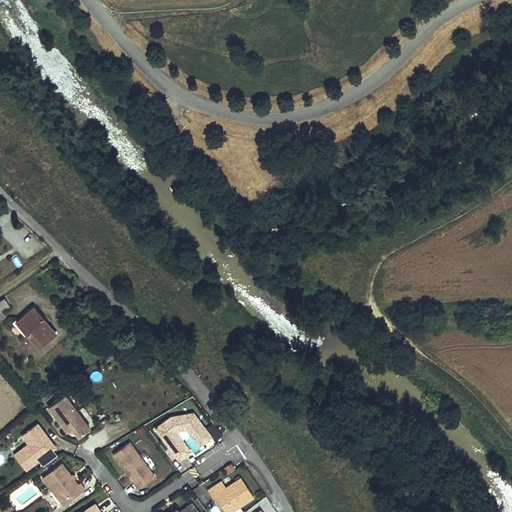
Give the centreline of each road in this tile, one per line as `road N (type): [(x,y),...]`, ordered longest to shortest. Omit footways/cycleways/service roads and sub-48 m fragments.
road 1 (unclassified): [(471,0),(440,17),(358,91),(307,115),(237,118),(182,96),(147,69),(90,0)]
road 2 (residential): [(0,192),(187,371),(241,439)]
road 3 (residential): [(241,439),(131,511)]
